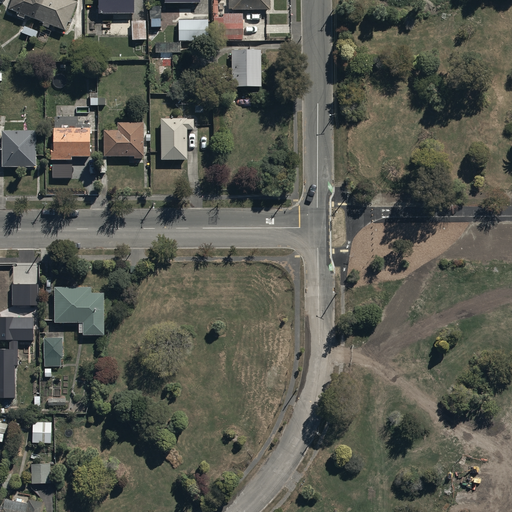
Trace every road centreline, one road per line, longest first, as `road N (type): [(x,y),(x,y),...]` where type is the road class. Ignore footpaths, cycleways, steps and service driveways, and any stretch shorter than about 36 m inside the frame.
road 1 (residential): [(317,228),(0,229)]
road 2 (residential): [(317,228),(313,399),(289,452),(238,511)]
road 3 (residential): [(316,0),(317,228)]
